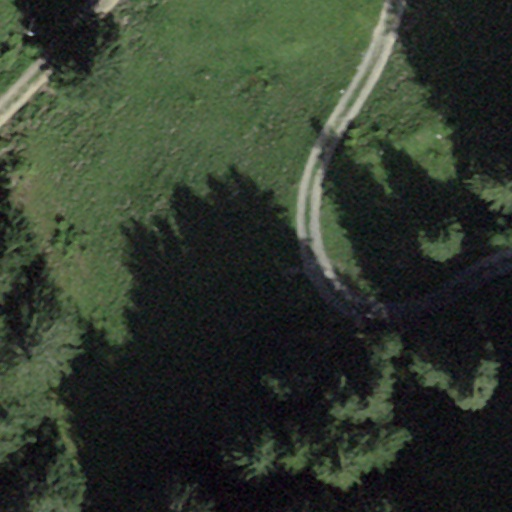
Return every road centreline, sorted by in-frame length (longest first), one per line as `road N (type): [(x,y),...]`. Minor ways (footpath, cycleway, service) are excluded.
road 1 (track): [(511,244),(485,255),(395,332),(327,360),(279,351),(262,307),(282,246),(376,111),(407,0)]
road 2 (track): [(103,0),(67,55),(0,126)]
